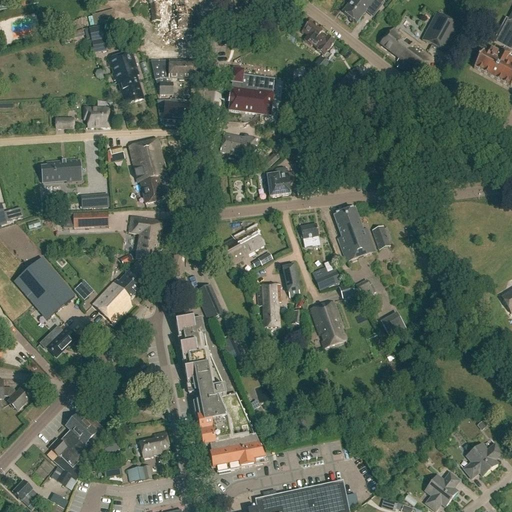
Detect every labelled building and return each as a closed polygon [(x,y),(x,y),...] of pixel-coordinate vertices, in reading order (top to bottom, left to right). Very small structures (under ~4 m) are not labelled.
[(166,17),(167,21),(194,17),(193,12),(186,7),(185,0),(148,0),(149,5),(150,5),(152,24),(160,23),(159,17),(166,17)] [(353,0),(343,13),(357,24),(367,12),(373,17),(381,6),(373,0),(353,0)] [(95,25),(107,24),(106,15),(95,16),(95,25)] [(460,28),(436,15),(422,41),(446,54),(460,28)] [(493,43),(505,49),(502,54),(492,48),(488,55),(479,50),(476,56),(480,58),(474,69),(510,89),(511,85),(511,15),(509,21),(506,19),(493,43)] [(194,17),(167,21),(169,35),(196,32),(194,17)] [(323,33),(310,23),(302,33),(308,37),(304,42),(311,48),(312,46),(318,51),(317,52),(324,58),(335,44),(327,38),(326,39),(321,35),(323,33)] [(104,40),(101,28),(84,32),(86,40),(91,39),(91,43),(104,40)] [(433,60),(393,29),(381,45),(399,59),(397,62),(419,79),(433,60)] [(84,37),(82,31),(65,36),(67,42),(84,37)] [(108,47),(94,48),(95,55),(108,54),(108,47)] [(139,77),(132,53),(108,60),(116,86),(118,85),(125,107),(143,101),(136,78),(139,77)] [(322,59),(314,67),(321,73),(329,65),(322,59)] [(194,63),(151,62),(155,82),(156,82),(158,88),(161,88),(160,97),(173,97),(173,84),(169,84),(169,80),(194,80),(194,63)] [(228,113),(270,118),(275,80),(243,76),(244,71),(232,70),(231,78),(233,79),(228,113)] [(101,81),(108,78),(105,71),(98,74),(101,81)] [(343,79),(335,88),(345,96),(360,77),(355,73),(348,83),(343,79)] [(190,106),(165,104),(164,121),(182,123),(182,124),(187,125),(187,123),(189,123),(190,106)] [(109,130),(108,109),(84,110),(85,121),(88,120),(88,130),(109,130)] [(241,139),(224,136),(220,154),(243,158),(242,161),(250,163),(255,139),(250,138),(241,139)] [(166,178),(157,141),(129,148),(138,185),(140,184),(146,207),(165,203),(159,180),(166,178)] [(46,164),(46,167),(41,168),(42,185),(66,183),(66,184),(81,183),(80,161),(66,162),(65,162),(62,163),(62,162),(62,163),(46,164)] [(290,196),(287,175),(267,178),(269,199),(290,196)] [(88,197),(81,198),(82,210),(89,210),(88,197)] [(363,231),(355,209),(333,217),(341,239),(338,241),(346,264),(375,253),(366,230),(363,231)] [(74,231),(110,229),(110,215),(74,216),(74,231)] [(162,222),(131,217),(129,233),(140,235),(138,248),(136,247),(135,251),(137,251),(136,260),(156,264),(162,222)] [(318,238),(316,226),(300,229),(302,241),(311,240),(312,248),(319,247),(317,238),(318,238)] [(389,248),(382,228),(372,232),(379,252),(389,248)] [(255,230),(235,241),(245,258),(264,247),(255,230)] [(245,258),(235,241),(234,239),(216,249),(227,270),(246,260),(245,258)] [(75,298),(42,260),(14,284),(47,322),(75,298)] [(151,278),(137,264),(118,284),(116,282),(93,306),(113,325),(131,306),(130,300),(151,278)] [(293,267),(293,266),(282,268),(289,299),(299,297),(298,293),(300,293),(294,266),(293,267)] [(327,275),(325,270),(313,276),(319,290),(323,288),(324,291),(340,284),(334,272),(327,275)] [(354,297),(351,284),(338,288),(342,301),(354,297)] [(211,286),(196,293),(209,323),(224,316),(211,286)] [(280,305),(279,287),(257,289),(258,309),(263,309),(264,331),(280,330),(278,305),(280,305)] [(194,296),(191,288),(185,290),(189,298),(194,296)] [(511,315),(511,314),(511,292),(501,299),(511,315)] [(342,329),(333,303),(310,311),(319,337),(321,337),(323,343),(321,343),(324,350),(346,342),(341,330),(342,329)] [(303,326),(303,315),(295,315),(295,327),(303,326)] [(207,351),(201,319),(175,324),(179,342),(189,396),(198,394),(199,403),(192,405),(195,420),(196,420),(202,449),(209,448),(211,455),(209,456),(212,471),(216,470),(217,474),(267,465),(235,396),(225,398),(224,389),(207,351)] [(46,352),(48,350),(56,358),(68,347),(69,348),(77,341),(65,328),(57,336),(59,338),(55,342),(49,336),(40,346),(46,352)] [(230,361),(239,357),(233,345),(224,350),(230,361)] [(3,389),(3,381),(0,380),(0,400),(3,400),(3,397),(8,397),(11,400),(8,403),(18,412),(31,398),(22,389),(17,394),(11,389),(3,389)] [(106,435),(82,412),(66,428),(70,432),(59,443),(57,441),(49,449),(52,452),(47,457),(62,472),(63,471),(75,482),(77,481),(79,479),(80,478),(82,466),(79,463),(90,452),(106,435)] [(308,430),(303,415),(287,420),(292,435),(308,430)] [(141,452),(168,446),(165,433),(154,436),(155,441),(139,444),(141,452)] [(98,449),(101,453),(108,461),(122,449),(112,437),(98,449)] [(168,446),(141,452),(143,459),(170,453),(168,446)] [(482,446),(474,452),(490,472),(498,466),(495,462),(503,456),(494,446),(487,452),(482,446)] [(490,472),(474,452),(466,458),(471,465),(463,471),(471,481),(479,475),(482,478),(490,472)] [(87,480),(95,463),(88,460),(81,477),(87,480)] [(121,477),(119,467),(103,469),(105,479),(121,477)] [(152,480),(149,467),(127,472),(130,484),(144,481),(145,482),(152,480)] [(63,473),(57,470),(53,477),(58,479),(56,483),(71,491),(75,484),(70,478),(63,473)] [(437,477),(431,486),(451,501),(457,493),(454,490),(459,482),(449,474),(444,482),(437,477)] [(32,491),(23,482),(12,494),(21,503),(28,509),(38,498),(32,492),(32,491)] [(348,511),(349,511),(357,505),(355,495),(346,497),(343,483),(255,501),(257,511),(348,511)] [(451,501),(431,486),(425,493),(431,498),(425,505),(433,511),(436,511),(441,506),(445,509),(451,501)] [(176,488),(164,491),(166,500),(178,497),(176,488)] [(409,496),(405,501),(409,505),(414,500),(409,496)] [(384,501),(382,509),(388,511),(390,503),(384,501)]
